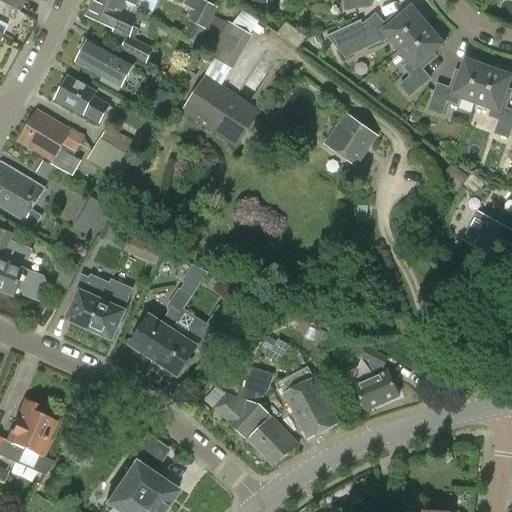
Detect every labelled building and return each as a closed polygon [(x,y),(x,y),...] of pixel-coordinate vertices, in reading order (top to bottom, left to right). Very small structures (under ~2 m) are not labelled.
[(0,0),(0,2),(19,11),(24,0),(0,0)] [(127,3),(127,2),(126,2),(122,0),(89,0),(89,1),(93,3),(87,18),(89,19),(87,23),(104,31),(106,27),(115,31),(115,30),(130,37),(139,16),(124,9),(127,3)] [(138,8),(141,0),(122,0),(126,2),(127,2),(127,3),(138,8)] [(206,30),(218,8),(201,0),(198,0),(188,21),(206,30)] [(343,0),(346,12),(372,7),(371,0),(343,0)] [(401,51),(428,27),(423,21),(425,18),(415,6),(403,17),(399,13),(385,25),(376,16),(356,34),(365,44),(376,35),(383,43),(390,38),(401,51)] [(229,23),(228,24),(214,17),(197,50),(210,57),(233,71),(253,37),(229,23)] [(287,23),(277,35),(297,49),(306,38),(287,23)] [(428,27),(401,51),(412,63),(406,69),(413,77),(402,87),(411,97),(432,80),(424,70),(438,58),(434,53),(447,43),(436,31),(434,33),(428,27)] [(143,63),(149,51),(127,40),(122,51),(143,63)] [(134,66),(115,57),(88,43),(77,65),(105,79),(103,82),(120,91),(122,87),(124,88),(134,66)] [(476,103),(489,69),(481,66),(482,63),(467,57),(462,73),(456,71),(450,89),(438,84),(428,110),(442,115),(447,101),(457,105),(460,97),(476,103)] [(507,90),(511,74),(511,73),(498,69),(496,72),(489,69),(476,103),(492,109),(489,117),(499,121),(494,134),(508,139),(511,127),(511,111),(505,109),(511,92),(507,90)] [(182,113),(237,148),(260,112),(205,76),(182,113)] [(111,106),(95,98),(97,93),(69,78),(56,100),(85,116),(84,117),(100,125),(111,106)] [(74,157),(76,154),(86,138),(72,130),(71,132),(38,112),(20,141),(53,162),(51,165),(73,178),(82,162),(74,157)] [(355,167),(377,137),(347,115),(325,146),(355,167)] [(108,128),(101,140),(135,160),(142,148),(108,128)] [(136,160),(135,160),(101,140),(101,139),(88,160),(123,181),(136,160)] [(43,217),(32,210),(45,190),(1,163),(0,164),(0,207),(35,229),(43,217)] [(465,187),(468,174),(452,170),(449,183),(465,187)] [(110,209),(90,198),(74,229),(94,240),(110,209)] [(511,230),(511,232),(477,213),(462,240),(475,247),(473,250),(499,264),(509,246),(511,247),(511,230)] [(26,271),(3,262),(13,234),(0,229),(0,291),(16,297),(26,271)] [(155,268),(162,251),(152,246),(144,263),(155,268)] [(89,330),(102,303),(110,286),(110,285),(91,277),(90,280),(82,277),(75,292),(80,294),(67,320),(89,330)] [(110,286),(102,303),(89,330),(111,340),(124,313),(123,313),(129,300),(133,291),(111,281),(110,285),(110,286)] [(130,346),(151,359),(173,326),(191,297),(179,290),(167,308),(168,313),(161,324),(149,317),(130,346)] [(173,326),(151,359),(178,377),(196,350),(209,358),(236,317),(219,306),(206,326),(191,329),(187,335),(173,326)] [(368,362),(375,378),(355,386),(366,412),(400,397),(389,372),(385,373),(384,370),(389,359),(366,348),(361,359),(368,362)] [(213,410),(227,423),(253,447),(272,467),(300,446),(273,418),(272,419),(259,405),(258,405),(270,390),(265,388),(270,373),(255,368),(249,383),(243,381),(238,398),(226,395),(213,410)] [(278,383),(284,394),(283,394),(309,441),(340,425),(315,378),(313,379),(308,368),(278,383)] [(53,463),(43,459),(51,441),(46,439),(54,421),(39,415),(41,408),(27,402),(20,416),(18,415),(7,441),(3,440),(0,446),(0,456),(47,477),(53,463)] [(115,511),(163,511),(178,492),(152,474),(168,451),(147,436),(130,460),(133,462),(105,504),(115,511)]
